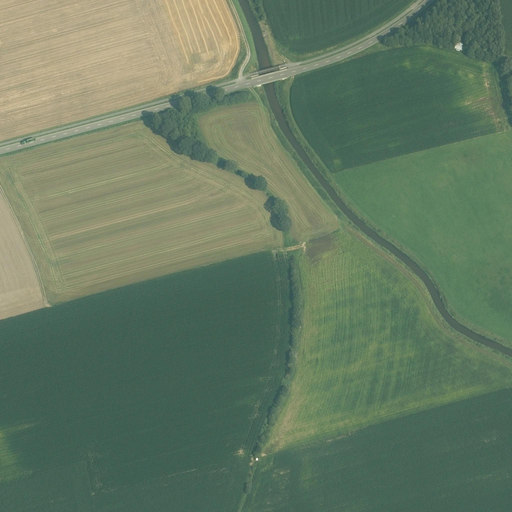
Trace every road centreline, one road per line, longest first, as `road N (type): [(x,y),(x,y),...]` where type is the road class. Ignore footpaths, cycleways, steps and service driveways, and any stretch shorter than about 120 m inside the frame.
road 1 (tertiary): [(0,152),(331,60),(430,0)]
road 2 (track): [(0,187),(47,305)]
